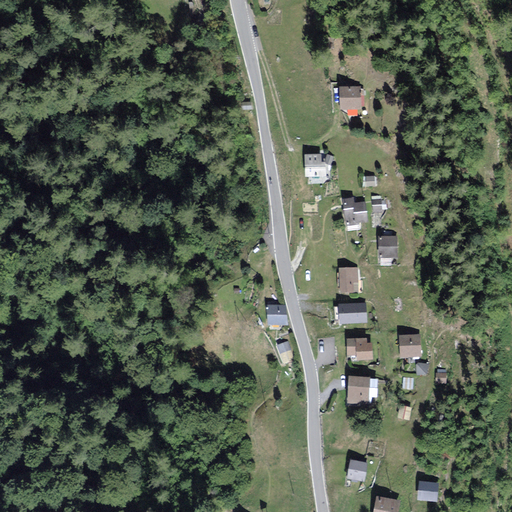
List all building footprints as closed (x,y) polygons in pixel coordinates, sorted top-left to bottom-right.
[(358,109),(358,88),(341,88),(341,110),(358,109)] [(320,164),(320,156),(306,157),(307,178),(325,177),(324,164),(320,164)] [(366,223),(363,204),(354,205),(353,200),(343,202),(346,226),(366,223)] [(395,258),(395,239),(379,239),(379,259),(395,258)] [(357,292),(356,269),(340,270),(341,293),(357,292)] [(358,322),(357,305),(340,306),(341,323),(358,322)] [(286,325),(286,307),(270,306),(269,324),(286,325)] [(419,356),(418,337),(401,337),(401,356),(419,356)] [(365,345),(366,340),(349,340),(349,355),(358,355),(358,360),(372,361),(372,345),(365,345)] [(288,341),(279,344),(284,362),(294,359),(288,341)] [(427,372),(427,363),(418,363),(418,372),(427,372)] [(376,398),(377,381),(370,381),(370,379),(351,378),(350,403),(370,404),(371,398),(376,398)] [(366,464),(348,460),(344,482),(361,485),(366,464)] [(437,483),(419,480),(416,501),(434,503),(437,483)] [(398,511),(400,503),(378,498),(374,511),(398,511)]
